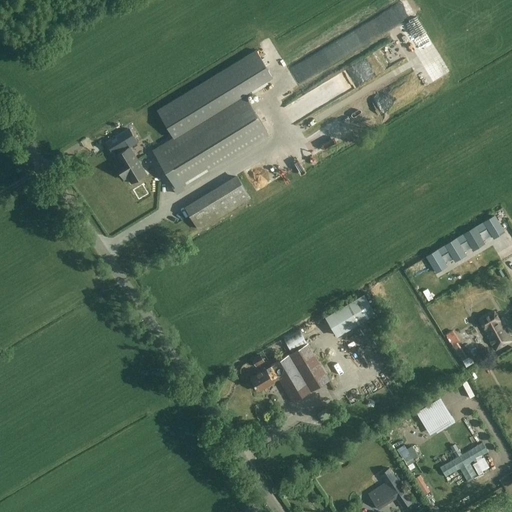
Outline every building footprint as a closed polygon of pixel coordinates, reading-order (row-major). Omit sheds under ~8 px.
[(256,50),(157,110),(174,137),(245,95),(273,78),(256,50)] [(379,112),(424,87),(418,74),(380,95),(382,99),(374,103),(379,112)] [(245,95),(174,137),(153,150),(174,184),(172,186),(177,194),(270,137),(245,95)] [(115,155),(114,156),(118,162),(114,164),(124,179),(127,177),(131,183),(146,174),(129,146),(137,142),(129,129),(106,143),(112,152),(113,152),(115,155)] [(236,174),(184,205),(198,227),(249,196),(236,174)] [(498,235),(497,233),(503,230),(495,216),(484,222),(494,238),(498,235)] [(478,247),(477,245),(483,241),(475,228),(464,234),(474,250),(478,247)] [(450,241),(460,257),(464,254),(463,252),(469,249),(461,235),(450,241)] [(431,252),(441,268),(445,265),(444,263),(450,260),(442,246),(431,252)] [(363,294),(325,316),(336,336),(375,314),(363,294)] [(424,309),(429,318),(437,313),(432,305),(424,309)] [(511,340),(503,325),(502,325),(494,311),(479,320),(483,328),(484,331),(495,350),(511,340)] [(358,329),(350,333),(366,368),(374,364),(358,329)] [(290,352),(306,343),(299,330),(284,339),(290,352)] [(446,334),(452,345),(460,340),(453,330),(446,334)] [(346,338),(337,342),(348,365),(356,361),(346,338)] [(293,401),(329,380),(318,362),(324,359),(313,341),(307,344),(271,365),(272,367),(267,370),(266,368),(250,377),(258,391),(273,382),(272,380),(277,377),(292,402),(293,402),(293,401)] [(263,361),(260,355),(254,359),(257,364),(263,361)] [(323,363),(326,370),(331,368),(329,361),(323,363)] [(426,411),(429,416),(444,407),(441,402),(426,411)] [(410,415),(405,418),(410,424),(414,421),(410,415)] [(386,482),(368,494),(378,509),(396,498),(386,482)]
